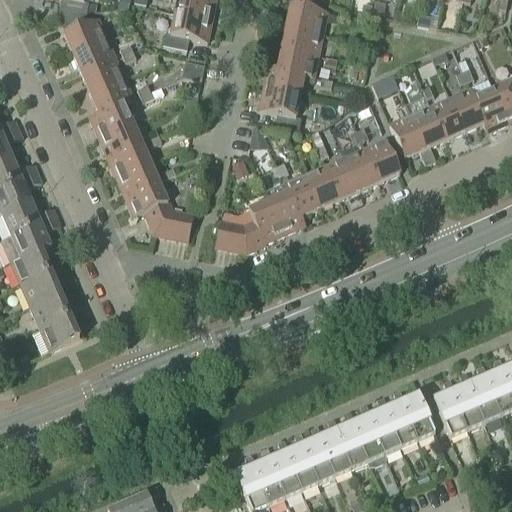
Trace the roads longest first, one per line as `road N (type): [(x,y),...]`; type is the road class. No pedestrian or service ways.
road 1 (residential): [(150,374),(19,74)]
road 2 (tertiary): [(150,374),(442,254)]
road 3 (residential): [(191,296),(417,195)]
road 4 (tertiary): [(0,440),(150,374)]
road 5 (residential): [(218,158),(245,28),(237,0)]
